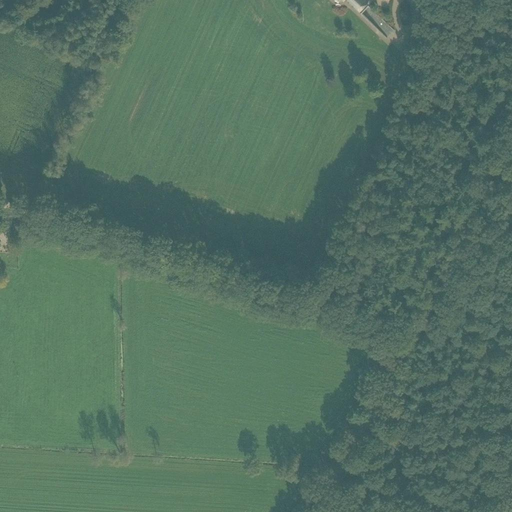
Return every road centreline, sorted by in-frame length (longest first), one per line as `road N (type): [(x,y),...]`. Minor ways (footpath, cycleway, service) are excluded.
road 1 (unclassified): [(317,511),(440,288),(511,71)]
road 2 (track): [(416,333),(0,210)]
